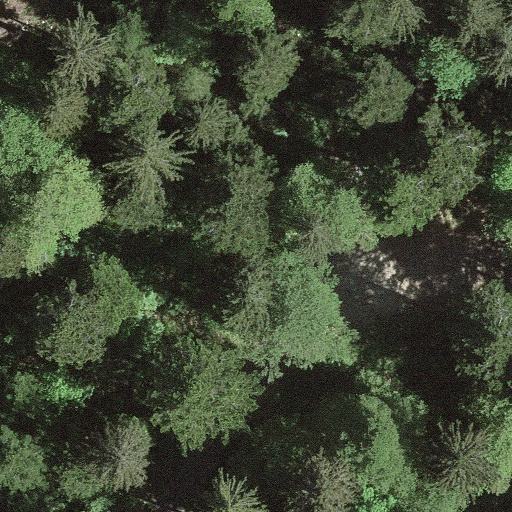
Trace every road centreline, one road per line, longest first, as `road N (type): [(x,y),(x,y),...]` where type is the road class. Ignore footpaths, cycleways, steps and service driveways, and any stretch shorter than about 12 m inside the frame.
road 1 (track): [(181,511),(284,339),(405,80),(453,0)]
road 2 (track): [(511,272),(284,339)]
